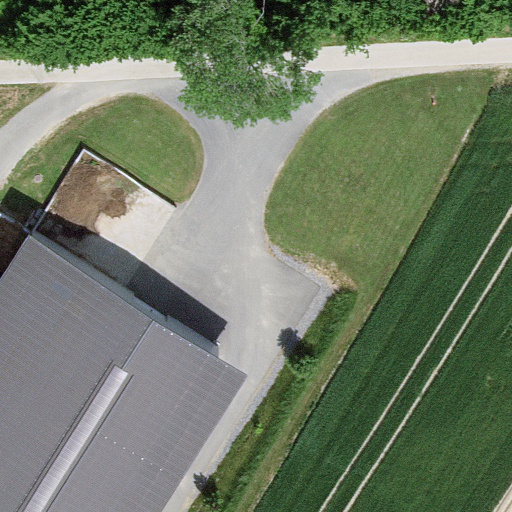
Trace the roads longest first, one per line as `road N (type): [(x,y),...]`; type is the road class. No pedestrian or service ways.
road 1 (track): [(233,65),(0,75)]
road 2 (unknown): [(301,56),(218,175)]
